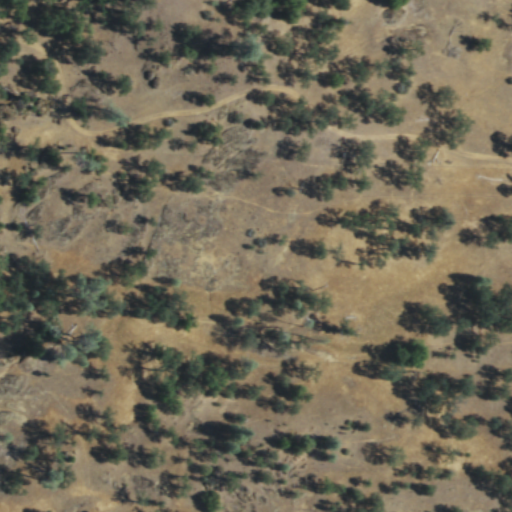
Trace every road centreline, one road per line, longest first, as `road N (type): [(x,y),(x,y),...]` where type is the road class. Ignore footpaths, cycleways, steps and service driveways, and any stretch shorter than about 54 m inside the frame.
road 1 (track): [(0,39),(54,55),(67,109),(83,131),(195,111),(270,85),(305,99),(335,130),(358,136)]
road 2 (track): [(358,136),(414,133),(459,151),(511,158)]
